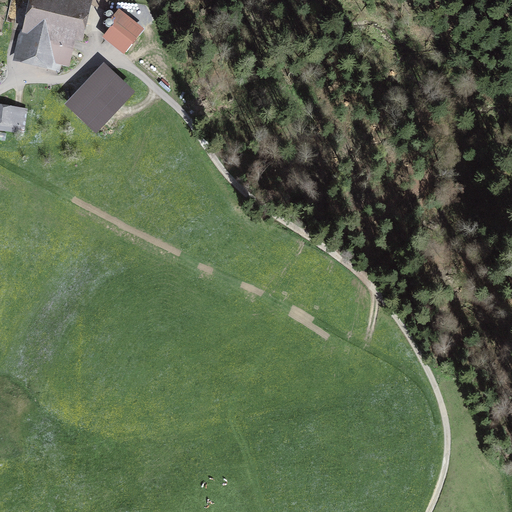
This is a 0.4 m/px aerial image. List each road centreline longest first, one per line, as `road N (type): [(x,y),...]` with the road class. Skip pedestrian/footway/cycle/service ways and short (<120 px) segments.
road 1 (track): [(144,76),(271,206),(394,300),(418,338),(450,433),(432,511)]
road 2 (track): [(144,76),(104,57),(69,76),(0,90)]
